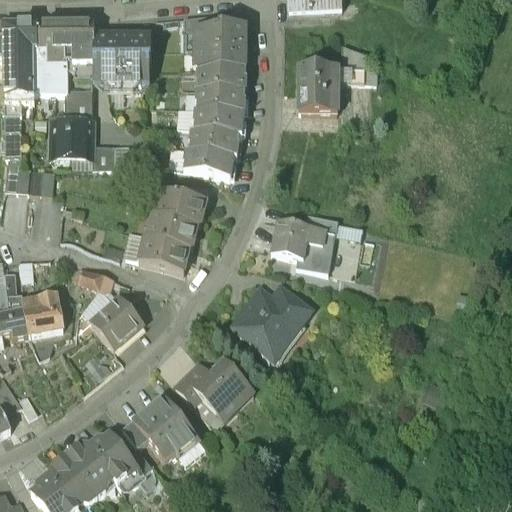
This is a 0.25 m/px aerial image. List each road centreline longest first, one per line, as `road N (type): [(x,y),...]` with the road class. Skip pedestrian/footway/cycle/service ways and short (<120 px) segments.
road 1 (residential): [(263,0),(271,87),(251,193),(196,289)]
road 2 (residential): [(196,289),(78,398),(0,443)]
road 3 (residential): [(196,289),(0,217)]
